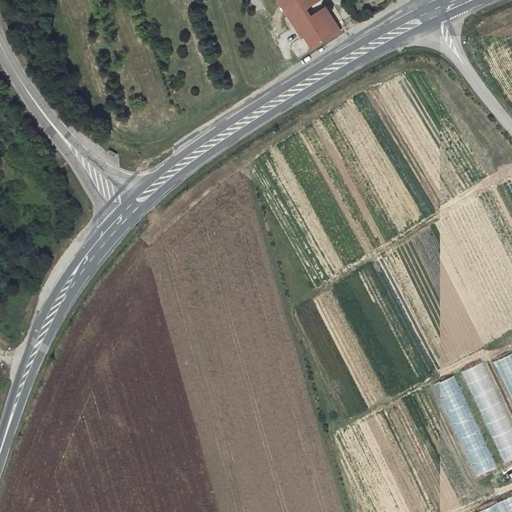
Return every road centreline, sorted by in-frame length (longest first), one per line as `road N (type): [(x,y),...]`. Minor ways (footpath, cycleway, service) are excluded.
road 1 (tertiary): [(434,13),(199,150),(127,211)]
road 2 (tertiary): [(127,211),(50,316),(0,451)]
road 3 (tertiary): [(127,211),(50,122),(0,44)]
road 4 (unclassified): [(511,128),(434,13)]
